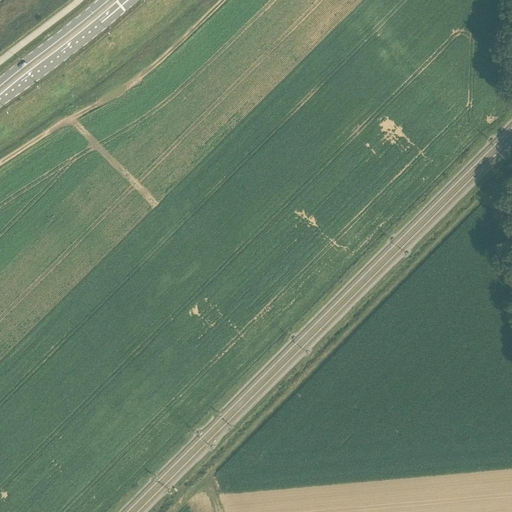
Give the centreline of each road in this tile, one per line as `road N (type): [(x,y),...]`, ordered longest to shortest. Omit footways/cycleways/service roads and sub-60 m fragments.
road 1 (track): [(0,169),(153,71),(224,0)]
road 2 (primary): [(0,102),(132,0)]
road 3 (primary): [(103,0),(0,81)]
